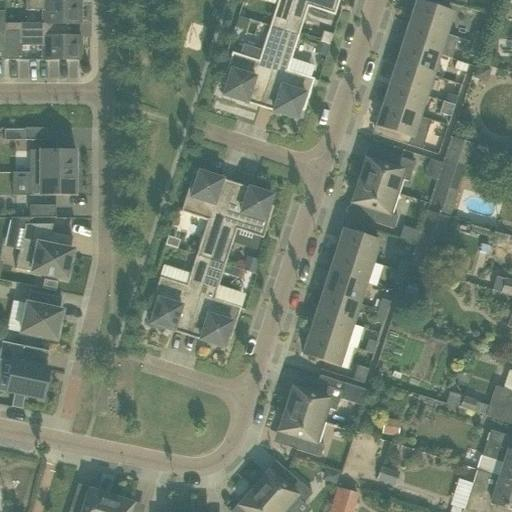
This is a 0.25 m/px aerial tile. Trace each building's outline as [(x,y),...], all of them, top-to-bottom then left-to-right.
[(49,1),(49,0),(25,0),(25,10),(43,10),(43,24),(49,24),(80,24),(80,1),(49,1)] [(278,0),(270,26),(284,31),(293,0),(278,0)] [(293,0),(284,31),(298,36),(310,1),(336,10),(339,0),(293,0)] [(448,12),(441,9),(418,2),(418,1),(417,1),(410,23),(441,33),(448,12)] [(238,16),(234,28),(245,31),(249,20),(238,16)] [(410,23),(403,44),(434,54),(450,59),(457,38),(441,33),(410,23)] [(49,37),(49,24),(43,24),(12,24),(12,32),(18,32),(18,46),(43,46),(43,60),(80,60),(80,37),(49,37)] [(261,101),(284,31),(270,26),(258,61),(232,53),(221,85),(223,85),(223,84),(226,85),(222,96),(246,103),(248,97),(261,101)] [(287,71),(298,36),(284,31),(261,101),(275,105),(273,112),(296,119),(300,109),(302,110),(302,111),(303,111),(314,79),(287,71)] [(471,43),(479,46),(482,34),(475,31),(471,43)] [(320,42),(329,45),(333,35),(323,32),(320,42)] [(467,54),(475,57),(479,46),(471,43),(467,54)] [(434,54),(403,44),(397,64),(428,74),(434,54)] [(467,64),(455,61),(453,68),(464,72),(467,64)] [(397,64),(390,85),(421,95),(428,74),(397,64)] [(486,83),(491,69),(477,65),(473,78),(486,83)] [(390,85),(384,106),(414,115),(421,95),(390,85)] [(438,114),(449,118),(452,106),(441,103),(438,114)] [(414,115),(384,106),(376,128),(378,128),(378,127),(382,128),(379,136),(405,144),(422,150),(431,121),(414,115)] [(29,142),(55,142),(55,130),(29,130),(29,142)] [(449,159),(467,166),(474,145),(452,137),(445,158),(449,159)] [(75,151),(29,151),(29,174),(75,173),(75,151)] [(366,159),(359,182),(398,194),(403,180),(408,182),(414,163),(391,155),(387,167),(367,160),(368,160),(366,159)] [(463,178),(467,166),(449,159),(442,178),(454,182),(463,178)] [(196,255),(211,260),(233,190),(220,186),(222,179),(198,172),(195,182),(192,181),(192,180),(191,180),(181,212),(207,221),(196,255)] [(76,196),(75,173),(29,174),(29,196),(76,196)] [(398,194),(359,182),(352,204),(353,204),(354,203),(373,210),(369,221),(393,229),(397,216),(392,215),(398,194)] [(233,190),(211,260),(225,264),(236,230),(263,239),(273,206),(272,206),(271,207),(269,206),(272,196),(248,188),(246,195),(233,190)] [(29,218),(55,218),(55,206),(29,206),(29,218)] [(0,237),(7,238),(9,219),(0,218),(0,237)] [(67,260),(69,250),(72,237),(51,233),(52,225),(24,225),(15,269),(31,272),(31,273),(66,280),(70,260),(67,260)] [(337,252),(367,262),(374,240),(345,231),(345,230),(344,229),(337,252)] [(419,237),(410,263),(432,270),(441,245),(419,237)] [(337,252),(330,272),(361,282),(367,262),(337,252)] [(188,330),(211,260),(196,255),(186,286),(159,278),(148,313),(149,314),(150,313),(152,314),(149,324),(173,332),(175,325),(188,330)] [(222,273),(225,264),(211,260),(188,330),(201,334),(199,340),(223,348),(226,338),(229,339),(229,340),(230,340),(240,308),(214,299),(222,273)] [(397,271),(405,274),(408,262),(401,260),(397,271)] [(230,275),(232,267),(225,264),(222,273),(230,275)] [(401,285),(405,274),(397,271),(393,283),(401,285)] [(330,272),(323,293),(354,303),(361,282),(330,272)] [(55,288),(57,278),(39,274),(37,284),(55,288)] [(501,292),(511,295),(511,280),(505,279),(501,292)] [(408,283),(401,302),(422,309),(429,290),(408,283)] [(57,320),(59,311),(61,298),(29,291),(27,304),(26,304),(20,333),(55,341),(60,321),(57,320)] [(348,323),(354,303),(323,293),(317,314),(348,323)] [(381,299),(378,310),(386,313),(389,302),(381,299)] [(382,325),(386,313),(378,310),(374,322),(382,325)] [(317,314),(310,334),(341,344),(348,323),(317,314)] [(334,365),(341,344),(310,334),(303,356),(304,357),(305,356),(334,365)] [(365,352),(372,354),(376,343),(368,340),(365,352)] [(5,392),(41,399),(48,369),(19,363),(22,346),(1,342),(0,347),(0,360),(11,363),(5,392)] [(335,412),(340,397),(344,383),(320,375),(313,395),(294,389),(294,388),(293,388),(286,410),(325,423),(329,410),(335,412)] [(511,389),(511,392),(494,386),(485,416),(511,424),(511,389)] [(463,397),(460,407),(472,411),(476,401),(463,397)] [(325,423),(286,410),(279,432),(280,432),(299,438),(296,450),(320,457),(324,445),(318,443),(325,423)] [(481,457),(476,470),(511,481),(511,452),(510,451),(511,444),(511,437),(491,431),(482,457),(481,457)] [(511,510),(511,481),(476,470),(472,483),(464,510),(470,511),(490,511),(493,505),(511,510)] [(269,471),(254,489),(280,511),(288,511),(299,500),(303,504),(312,493),(293,477),(285,486),(269,473),(270,472),(269,471)] [(359,495),(335,487),(327,511),(351,511),(355,504),(356,504),(359,495)] [(280,511),(254,489),(238,506),(239,507),(240,507),(245,511),(280,511)] [(105,511),(110,497),(88,490),(88,492),(82,511),(70,507),(68,511),(105,511)] [(132,504),(110,497),(105,511),(129,511),(131,505),(132,506),(132,504)]
